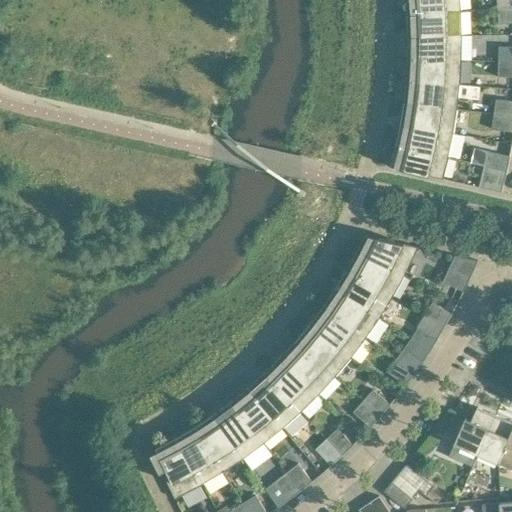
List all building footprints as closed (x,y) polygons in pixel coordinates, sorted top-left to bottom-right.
[(406,0),(408,14),(461,11),(460,0),(406,0)] [(511,0),(497,0),(498,9),(511,7),(511,0)] [(511,22),(511,7),(498,9),(499,24),(511,22)] [(462,35),(461,11),(408,14),(408,36),(462,35)] [(408,36),(408,58),(462,60),(462,35),(408,36)] [(511,46),(499,46),(498,61),(511,61),(511,46)] [(408,58),(407,80),(460,84),(462,60),(408,58)] [(498,76),(511,76),(511,61),(498,61),(498,76)] [(407,80),(404,102),(458,109),(460,84),(407,80)] [(494,114),(511,116),(511,100),(496,99),(494,114)] [(404,102),(401,124),(454,133),(458,109),(404,102)] [(511,131),(511,116),(494,114),(492,129),(511,131)] [(401,124),(396,145),(448,157),(454,133),(401,124)] [(396,145),(391,167),(443,179),(448,157),(396,145)] [(484,166),(507,171),(511,156),(488,151),(484,166)] [(484,166),(479,187),(502,192),(507,171),(484,166)] [(361,242),(357,250),(405,275),(418,247),(365,235),(361,242)] [(347,270),(380,289),(393,297),(398,289),(405,275),(357,250),(347,270)] [(458,289),(464,292),(471,278),(478,261),(455,256),(443,282),(458,289)] [(335,288),(336,289),(380,318),(393,297),(380,289),(347,270),(335,288)] [(323,307),(366,338),(380,318),(336,289),(335,288),(335,289),(323,307)] [(444,309),(452,313),(458,303),(450,298),(444,309)] [(445,327),(453,314),(452,313),(444,309),(432,302),(425,315),(445,327)] [(323,307),(310,324),(351,358),(366,338),(323,307)] [(437,340),(445,327),(425,315),(417,328),(437,340)] [(310,324),(295,341),(336,376),(351,358),(310,324)] [(280,357),(319,394),(336,376),(295,341),(280,357)] [(405,347),(396,359),(415,373),(424,361),(405,347)] [(280,357),(265,373),(302,412),(319,394),(280,357)] [(415,373),(396,359),(387,372),(406,385),(415,373)] [(265,373),(248,387),(283,428),(302,412),(265,373)] [(248,387),(231,401),(264,444),(283,428),(248,387)] [(373,389),(363,401),(381,416),(391,405),(373,389)] [(214,414),(244,458),(264,444),(231,401),(214,414)] [(381,416),(363,401),(353,412),(371,427),(381,416)] [(457,437),(455,443),(478,454),(496,415),(477,407),(472,420),(466,417),(465,420),(457,437)] [(214,414),(195,426),(224,472),(244,458),(214,414)] [(457,437),(465,420),(451,414),(444,431),(457,437)] [(511,431),(511,422),(496,415),(478,454),(498,463),(511,431)] [(195,426),(176,437),(202,484),(224,472),(195,426)] [(338,428),(327,439),(343,456),(354,445),(338,428)] [(511,468),(511,431),(498,463),(511,468)] [(164,475),(176,498),(193,490),(202,484),(176,437),(156,448),(169,473),(164,475)] [(343,456),(327,439),(316,449),(331,466),(343,456)] [(301,491),(313,482),(298,463),(286,473),(301,491)] [(434,486),(407,464),(399,473),(420,490),(426,495),(434,486)] [(286,473),(265,488),(279,508),(301,491),(286,473)] [(399,473),(392,482),(412,499),(420,490),(399,473)] [(412,499),(392,482),(384,491),(404,508),(412,499)] [(266,511),(256,495),(243,503),(248,511),(266,511)] [(369,503),(375,511),(390,511),(379,496),(369,503)] [(511,511),(511,501),(500,503),(482,504),(482,511),(511,511)] [(231,511),(248,511),(243,503),(230,511),(231,511)] [(359,509),(360,510),(361,511),(375,511),(369,503),(359,509)]
